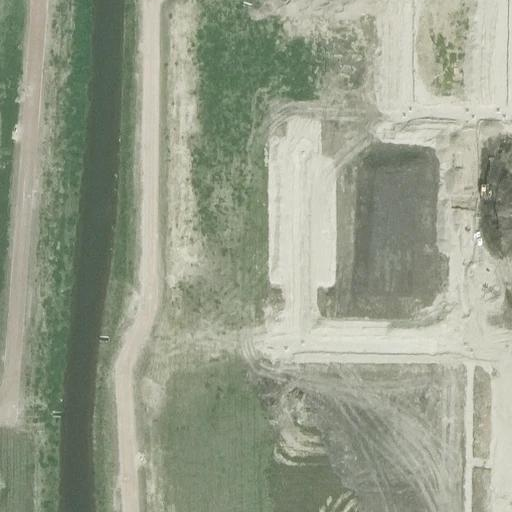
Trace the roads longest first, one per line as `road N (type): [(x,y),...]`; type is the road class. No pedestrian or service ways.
road 1 (residential): [(508,353),(471,329),(475,123),(402,119),(402,0)]
road 2 (residential): [(39,0),(0,410)]
road 3 (residential): [(135,356),(508,353)]
road 4 (residential): [(135,356),(147,340),(151,0)]
road 5 (residential): [(129,511),(124,373),(135,356)]
road 6 (residential): [(508,499),(508,353)]
